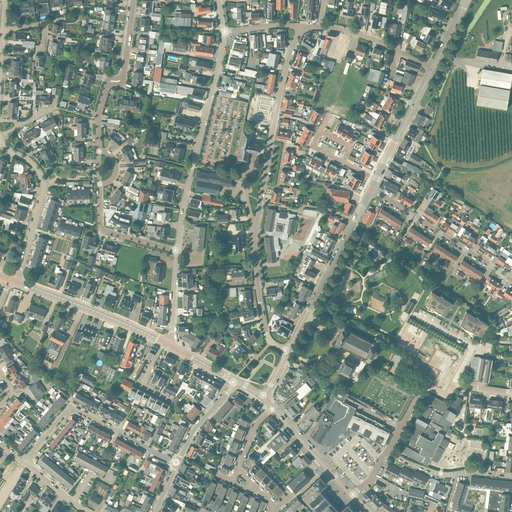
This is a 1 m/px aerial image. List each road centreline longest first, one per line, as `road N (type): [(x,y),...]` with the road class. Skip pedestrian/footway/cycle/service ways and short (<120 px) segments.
road 1 (residential): [(176,251),(100,225),(97,114),(108,81),(123,73),(133,0)]
road 2 (unclassified): [(176,251),(222,32)]
road 3 (residential): [(23,462),(70,407),(177,463)]
road 4 (tertiary): [(286,350),(370,189)]
road 5 (residential): [(411,314),(472,346),(453,384),(511,393)]
road 6 (residential): [(511,280),(370,189)]
road 7 (residential): [(15,282),(43,182),(1,141)]
road 8 (tertiary): [(162,341),(15,282)]
road 9 (residential): [(386,451),(440,473),(511,475)]
road 10 (tertiary): [(375,178),(431,69)]
road 11 (residential): [(319,27),(364,35),(431,69)]
